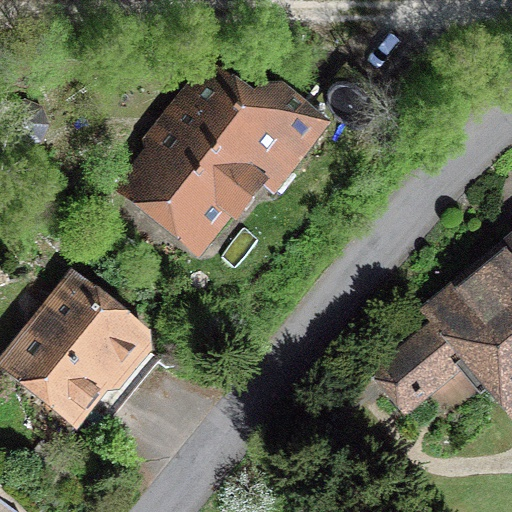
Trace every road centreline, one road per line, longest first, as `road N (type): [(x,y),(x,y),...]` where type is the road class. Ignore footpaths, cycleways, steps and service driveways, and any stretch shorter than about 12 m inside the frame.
road 1 (residential): [(511,111),(402,216),(178,511)]
road 2 (track): [(0,17),(511,10)]
